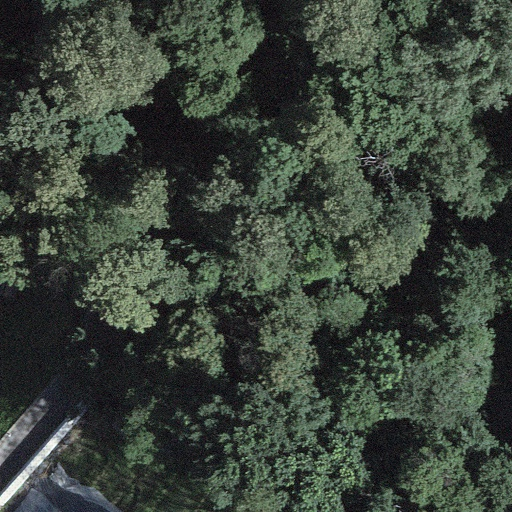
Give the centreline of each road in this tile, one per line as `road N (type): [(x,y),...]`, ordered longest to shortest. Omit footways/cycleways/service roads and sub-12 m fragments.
road 1 (residential): [(485,0),(495,152),(487,182),(449,235),(400,264),(358,274),(150,299),(0,459)]
road 2 (residential): [(337,511),(396,456),(511,400)]
